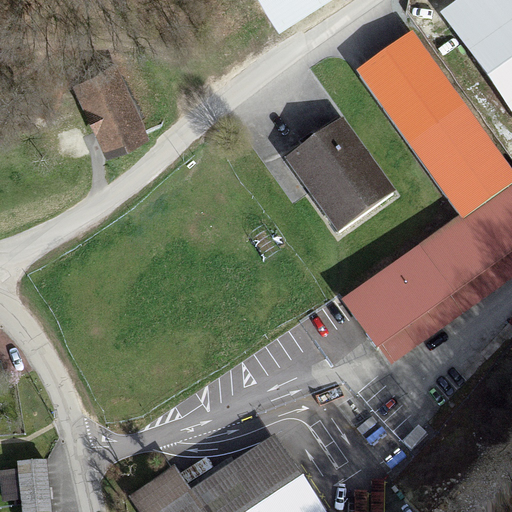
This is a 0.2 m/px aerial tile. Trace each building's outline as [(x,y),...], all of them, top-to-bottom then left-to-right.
[(324,0),(267,0),(285,26),(324,0)] [(511,0),(487,0),(454,24),(511,105),(511,0)] [(367,27),(340,45),(356,68),(407,33),(389,14),(367,27)] [(468,222),(348,310),(359,326),(377,349),(379,353),(406,333),(511,255),(511,177),(413,44),(363,80),(468,222)] [(150,132),(122,71),(85,88),(104,128),(114,149),(150,132)] [(338,134),(285,170),(333,239),(386,203),(338,134)] [(166,481),(129,504),(134,511),(304,511),(269,455),(183,509),(166,481)] [(43,511),(41,471),(16,472),(19,511),(43,511)]
